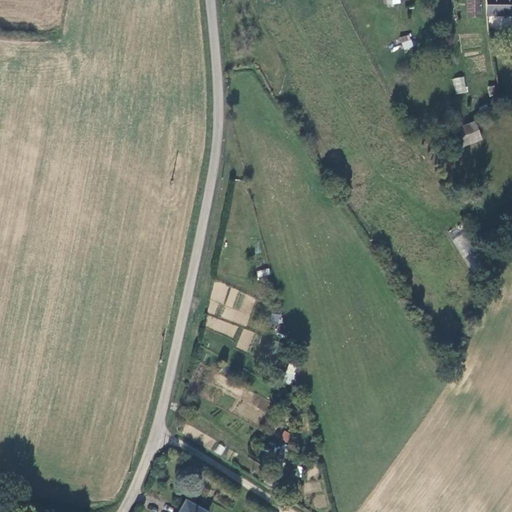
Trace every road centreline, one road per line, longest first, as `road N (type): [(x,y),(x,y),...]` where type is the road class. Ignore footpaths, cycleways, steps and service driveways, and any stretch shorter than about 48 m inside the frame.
road 1 (unclassified): [(155,434),(217,133),(209,0)]
road 2 (unclassified): [(155,434),(288,511)]
